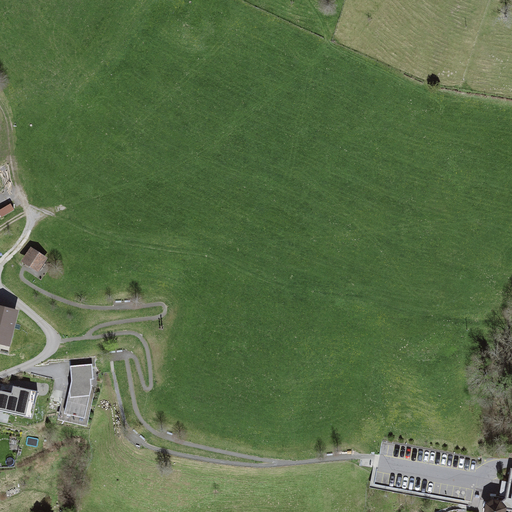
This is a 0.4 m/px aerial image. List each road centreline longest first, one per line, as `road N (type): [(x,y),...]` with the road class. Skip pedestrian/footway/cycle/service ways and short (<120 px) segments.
road 1 (residential): [(0,376),(62,350),(66,337),(8,282),(7,266),(44,213)]
road 2 (track): [(0,102),(15,119),(24,194),(44,213)]
